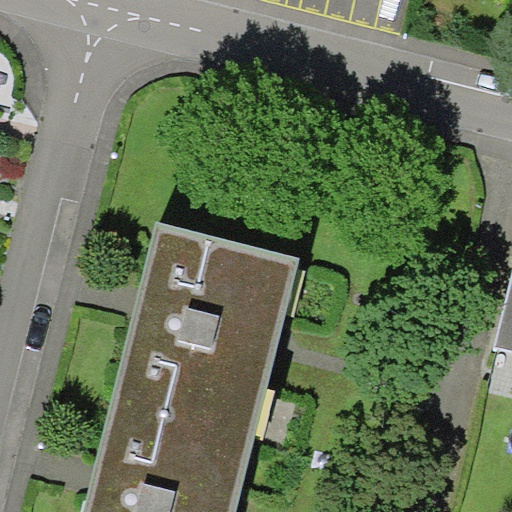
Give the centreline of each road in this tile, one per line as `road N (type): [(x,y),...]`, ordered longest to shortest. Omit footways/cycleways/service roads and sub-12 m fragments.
road 1 (residential): [(0,423),(105,8)]
road 2 (residential): [(105,8),(511,108)]
